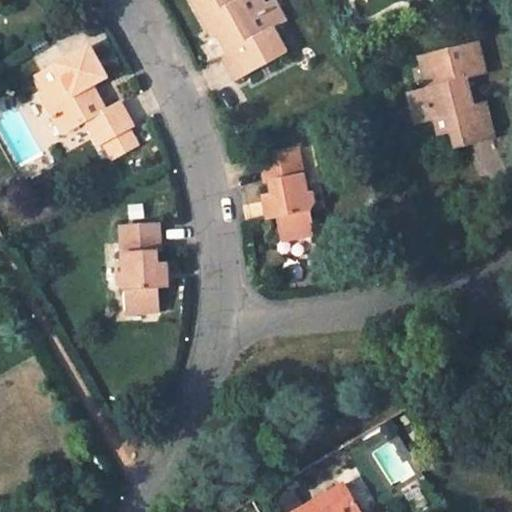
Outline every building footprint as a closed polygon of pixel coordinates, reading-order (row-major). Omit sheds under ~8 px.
[(243,0),(240,2),(239,0),(190,0),(212,40),(218,37),(228,55),(223,58),(236,83),(286,55),(272,30),(265,17),(269,15),(264,7),(260,0),(243,0)] [(272,30),(286,23),(275,1),(264,7),(269,15),(265,17),(272,30)] [(485,76),(477,44),(419,58),(427,91),(420,92),(428,123),(435,121),(440,137),(451,134),(456,150),(494,140),(485,104),(473,108),(466,81),(485,76)] [(108,81),(89,47),(36,75),(46,93),(41,96),(64,136),(86,123),(100,148),(103,147),(131,131),(134,129),(121,103),(106,111),(94,88),(108,81)] [(420,92),(407,96),(416,127),(428,123),(420,92)] [(103,147),(111,162),(139,146),(131,131),(103,147)] [(303,177),(298,151),(259,157),(265,184),(270,183),(272,195),(263,197),(269,222),(277,220),(281,242),(314,235),(310,214),(316,203),(311,176),(303,177)] [(161,252),(159,225),(121,227),(125,275),(118,276),(119,286),(126,293),(128,316),(159,314),(157,291),(168,290),(166,265),(158,266),(156,252),(161,252)] [(371,511),(352,479),(295,511),(371,511)]
